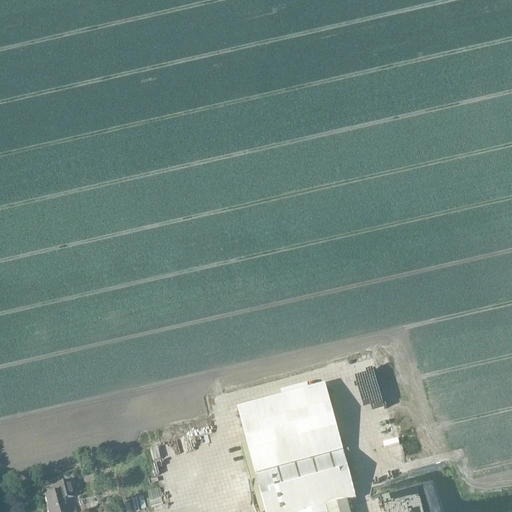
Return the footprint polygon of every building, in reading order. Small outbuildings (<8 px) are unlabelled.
[(325,386),(238,410),(247,442),(241,444),(259,511),(314,511),(326,509),(348,503),(356,501),(325,386)] [(197,425),(188,427),(190,439),(199,437),(197,425)] [(67,511),(65,501),(73,498),(69,483),(55,487),(57,494),(46,497),(50,510),(49,511),(48,511),(67,511)] [(168,485),(145,492),(148,504),(171,497),(168,485)] [(139,495),(136,497),(143,509),(147,507),(139,495)] [(350,511),(348,503),(326,509),(327,511),(350,511)]
